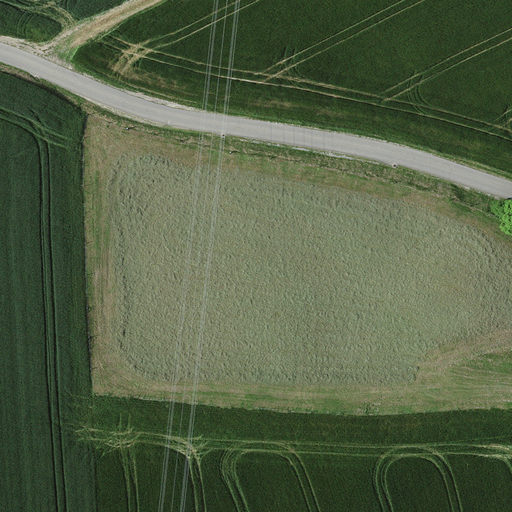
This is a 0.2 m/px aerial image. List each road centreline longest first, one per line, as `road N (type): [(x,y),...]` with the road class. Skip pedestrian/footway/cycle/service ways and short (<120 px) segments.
road 1 (tertiary): [(511,190),(422,160),(188,123),(112,101),(0,52)]
road 2 (track): [(50,71),(90,33),(159,0)]
